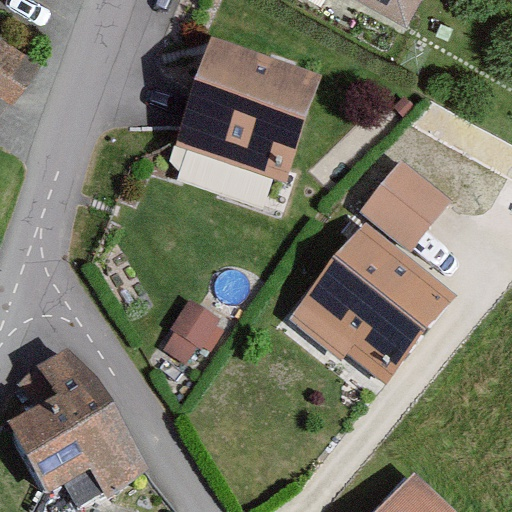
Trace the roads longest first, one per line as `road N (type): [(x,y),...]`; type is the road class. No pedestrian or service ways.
road 1 (residential): [(203,511),(31,242)]
road 2 (residential): [(31,242),(115,0)]
